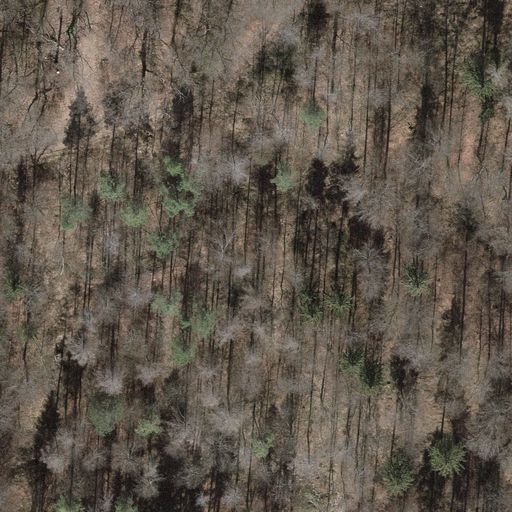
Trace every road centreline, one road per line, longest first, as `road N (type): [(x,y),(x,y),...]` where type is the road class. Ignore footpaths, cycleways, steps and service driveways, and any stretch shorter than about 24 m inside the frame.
road 1 (track): [(292,0),(238,65),(178,106),(73,144)]
road 2 (track): [(0,154),(73,144),(94,0)]
